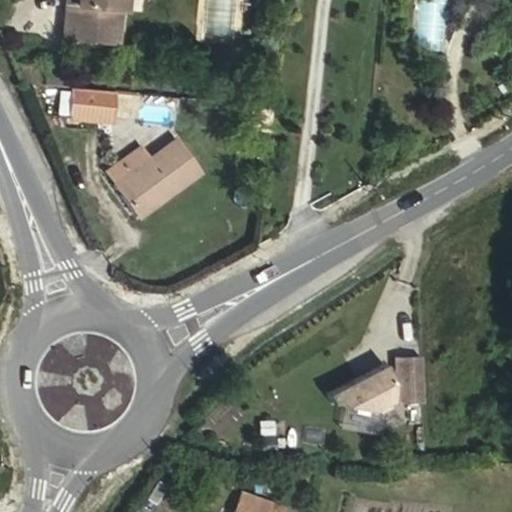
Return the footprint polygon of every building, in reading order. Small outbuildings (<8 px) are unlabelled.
[(116,42),(120,9),(123,9),(124,0),(65,0),(62,37),(116,42)] [(420,3),(420,45),(443,45),(444,4),(420,3)] [(59,85),(61,61),(43,60),(42,67),(41,84),(59,85)] [(41,84),(42,67),(11,63),(19,82),(41,84)] [(110,123),(113,90),(71,87),(68,119),(110,123)] [(136,215),(197,170),(174,139),(148,159),(114,184),(136,215)] [(114,184),(148,159),(140,147),(105,172),(114,184)] [(420,402),(418,355),(394,356),(396,391),(407,402),(420,402)] [(382,361),(326,393),(331,402),(373,408),(391,398),(390,375),(382,361)] [(341,430),(361,433),(363,417),(343,415),(341,430)] [(257,417),(257,450),(274,450),(274,417),(257,417)] [(313,490),(314,471),(295,470),(294,489),(313,490)] [(280,511),(282,508),(241,493),(233,511),(280,511)]
